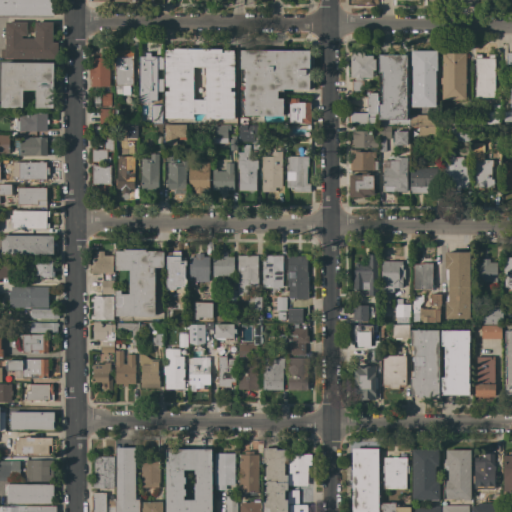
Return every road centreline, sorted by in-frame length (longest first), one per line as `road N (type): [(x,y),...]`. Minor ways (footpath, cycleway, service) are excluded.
road 1 (residential): [(75,511),(68,0)]
road 2 (residential): [(330,511),(327,0)]
road 3 (residential): [(511,26),(69,22)]
road 4 (residential): [(511,226),(72,225)]
road 5 (residential): [(511,426),(75,422)]
